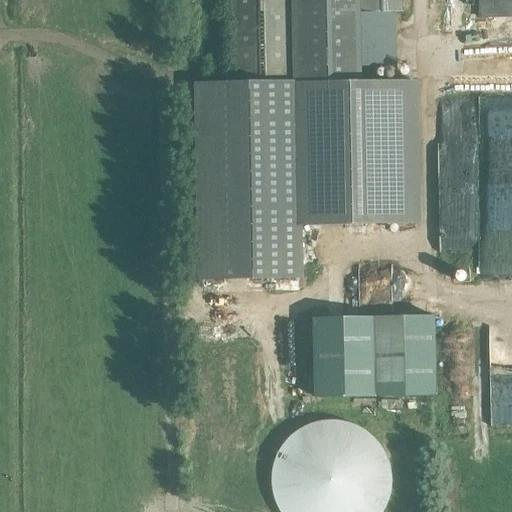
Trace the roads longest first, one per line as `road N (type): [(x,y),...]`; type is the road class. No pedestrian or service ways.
road 1 (track): [(511,511),(460,398),(461,312),(431,275),(431,66),(420,0)]
road 2 (track): [(0,36),(53,36),(188,85)]
